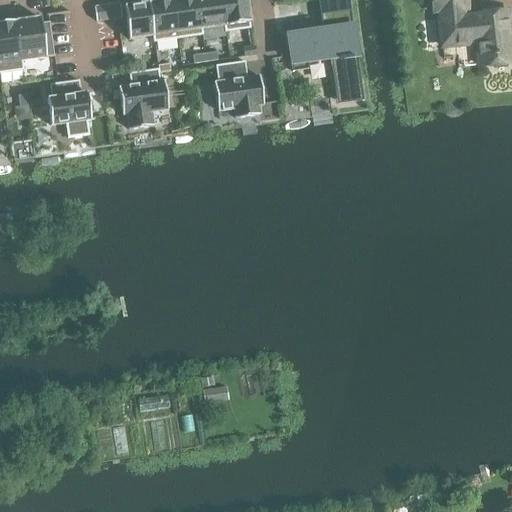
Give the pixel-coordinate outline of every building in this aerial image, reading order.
[(166,0),(148,3),(153,37),(153,43),(178,39),(171,0),(166,0)] [(203,36),(202,30),(201,30),(196,0),(171,0),(178,39),(203,36)] [(220,0),(196,0),(201,30),(202,30),(223,27),(224,26),(220,0)] [(220,0),(224,26),(223,27),(224,33),(250,29),(245,0),(220,0)] [(326,31),(287,36),(292,72),(308,70),(307,60),(329,57),(335,99),(362,95),(350,10),(348,0),(317,0),(318,0),(320,0),(321,0),(324,14),(324,15),(326,31)] [(467,8),(466,0),(431,0),(433,11),(440,11),(441,20),(439,21),(440,32),(456,45),(477,43),(479,67),(493,65),(495,68),(506,67),(507,64),(511,63),(508,35),(510,35),(510,34),(506,34),(504,12),(474,15),(474,17),(462,18),(461,8),(467,8)] [(128,40),(153,37),(148,3),(123,6),(128,40)] [(96,21),(117,18),(121,18),(119,4),(94,8),(96,21)] [(41,23),(40,18),(15,22),(21,61),(22,61),(46,58),(53,57),(49,22),(41,23)] [(21,61),(15,22),(0,23),(0,74),(23,71),(22,61),(21,61)] [(243,57),(256,55),(255,47),(242,48),(243,57)] [(216,52),(204,54),(205,62),(217,61),(216,52)] [(205,62),(204,54),(192,56),(193,64),(205,62)] [(244,62),(215,66),(217,83),(213,83),(217,112),(234,109),(235,119),(260,115),(258,106),(263,105),(259,77),(247,78),(244,62)] [(170,72),(169,64),(157,66),(157,69),(158,74),(170,72)] [(159,82),(158,74),(157,69),(128,74),(130,86),(117,88),(122,116),(126,116),(128,130),(153,126),(151,112),(167,110),(163,81),(159,82)] [(78,81),(49,85),(51,99),(46,99),(50,126),(65,124),(67,138),(89,135),(87,121),(90,121),(86,93),(80,94),(78,81)] [(17,96),(19,108),(27,107),(26,95),(17,96)] [(7,227),(0,227),(0,244),(9,244),(7,227)] [(202,386),(215,385),(213,376),(201,378),(202,386)] [(228,400),(226,387),(202,390),(204,403),(228,400)] [(472,511),(470,500),(457,503),(459,511),(472,511)]
